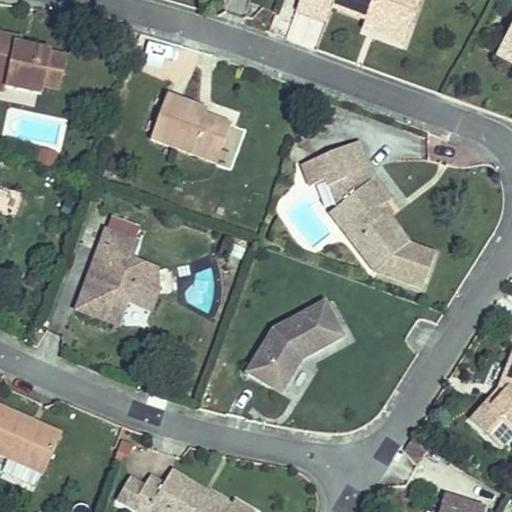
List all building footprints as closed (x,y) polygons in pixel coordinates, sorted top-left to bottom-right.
[(332,9),(364,20),(408,36),(420,0),(300,0),(296,11),(327,23),(332,9)] [(408,36),(364,20),(362,27),(405,43),(408,36)] [(511,31),(498,59),(511,66),(511,31)] [(60,90),(66,58),(36,52),(36,49),(28,47),(27,55),(19,53),(20,46),(21,40),(0,35),(0,77),(7,79),(5,87),(41,95),(43,86),(60,90)] [(28,47),(20,46),(19,53),(27,55),(28,47)] [(230,127),(205,118),(193,114),(196,108),(166,97),(150,141),(217,165),(230,127)] [(196,108),(193,114),(205,118),(207,112),(196,108)] [(326,181),(328,188),(343,182),(350,199),(336,209),(330,214),(374,271),(422,289),(435,255),(410,245),(389,219),(385,214),(381,217),(377,211),(385,205),(367,181),(364,174),(369,172),(358,144),(302,166),(311,187),(326,181)] [(364,174),(367,181),(385,205),(390,202),(372,178),(369,172),(364,174)] [(343,182),(328,188),(336,209),(350,199),(343,182)] [(385,214),(389,219),(393,215),(385,205),(377,211),(381,217),(385,214)] [(111,219),(106,232),(135,243),(139,230),(111,219)] [(86,287),(77,312),(119,327),(128,303),(151,312),(158,294),(157,272),(130,261),(137,244),(135,243),(106,232),(99,251),(104,268),(98,284),(86,287)] [(99,251),(86,287),(98,284),(104,268),(99,251)] [(324,305),(273,332),(248,375),(280,394),(298,366),(296,365),(302,355),(306,358),(342,338),(324,305)] [(296,365),(298,366),(306,358),(302,355),(296,365)] [(501,449),(511,437),(511,357),(499,390),(507,393),(499,401),(494,396),(471,422),(501,449)] [(507,393),(499,390),(494,396),(499,401),(507,393)] [(61,436),(40,426),(38,430),(27,426),(29,421),(0,407),(0,456),(43,476),(61,436)] [(38,430),(40,426),(29,421),(27,426),(38,430)] [(417,468),(428,450),(411,440),(404,452),(417,468)] [(249,511),(233,503),(231,507),(209,493),(206,499),(183,486),(186,480),(171,472),(163,486),(149,478),(143,488),(136,502),(150,510),(148,511),(249,511)] [(206,499),(209,493),(186,480),(183,486),(206,499)] [(136,502),(143,488),(130,481),(118,503),(134,511),(148,511),(150,510),(136,502)] [(444,496),(439,511),(484,511),(486,509),(444,496)]
